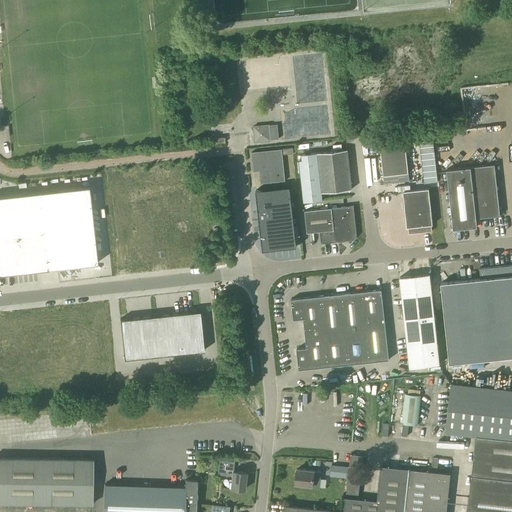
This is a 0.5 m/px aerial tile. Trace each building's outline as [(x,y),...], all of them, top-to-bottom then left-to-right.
[(502,80),(511,76),(511,73),(511,71),(500,74),(502,80)] [(253,127),(255,142),(270,140),(270,139),(278,138),(277,125),(269,126),(269,125),(253,127)] [(445,139),(453,138),(452,126),(445,127),(445,139)] [(434,146),(432,128),(418,129),(419,141),(420,147),(434,146)] [(405,143),(419,141),(418,129),(404,131),(405,143)] [(384,184),(409,181),(405,143),(380,146),(384,184)] [(251,153),(253,172),(259,172),(261,184),(285,181),(282,155),(293,154),(292,148),(251,153)] [(321,193),(322,193),(352,189),(347,150),(317,153),(302,155),(302,161),(299,161),(304,202),(322,200),(321,193)] [(470,167),(476,219),(500,216),(495,164),(470,167)] [(476,219),(470,167),(447,170),(453,229),(477,227),(476,219)] [(0,273),(97,263),(88,186),(0,195),(0,273)] [(290,186),(256,190),(262,250),(296,247),(290,186)] [(403,191),(407,228),(408,227),(409,234),(432,231),(431,225),(433,225),(429,189),(424,189),(403,191)] [(331,208),(335,242),(354,240),(357,237),(353,206),(331,208)] [(335,242),(331,208),(305,211),(307,233),(320,232),(321,244),(335,242)] [(441,283),(450,363),(511,356),(511,264),(479,268),(481,278),(441,283)] [(400,277),(405,322),(435,319),(430,274),(400,277)] [(291,299),(293,320),(303,319),(306,348),(297,349),(299,370),(389,360),(387,344),(381,289),(291,299)] [(140,318),(120,320),(122,339),(124,359),(144,357),(154,356),(164,355),(174,354),(189,352),(204,351),(202,331),(200,311),(180,313),(170,314),(155,316),(140,318)] [(108,318),(0,330),(0,376),(113,364),(108,318)] [(435,319),(405,322),(410,367),(440,364),(435,319)] [(475,367),(475,377),(487,376),(487,366),(475,367)] [(476,436),(511,439),(511,389),(450,383),(445,432),(476,436)] [(402,436),(407,436),(409,424),(417,425),(419,396),(405,395),(402,423),(403,424),(402,436)] [(474,511),(511,511),(511,439),(476,436),(468,511),(474,511)] [(350,454),(348,478),(360,479),(363,456),(350,454)] [(0,502),(92,504),(93,459),(0,457),(0,502)] [(222,475),(232,476),(232,471),(234,471),(235,460),(219,458),(218,467),(223,468),(222,475)] [(331,466),(330,475),(346,477),(347,467),(331,466)] [(345,497),(344,510),(365,511),(402,511),(408,469),(381,466),(377,501),(345,497)] [(295,484),(312,486),(320,487),(321,472),(314,471),(314,470),(297,469),(295,484)] [(408,469),(402,511),(446,511),(451,473),(437,472),(431,471),(408,469)] [(232,471),(232,476),(230,488),(244,490),(246,473),(234,471),(232,471)] [(185,487),(183,511),(194,511),(196,497),(197,497),(197,492),(196,492),(196,480),(185,480),(185,487)] [(103,511),(183,511),(185,487),(104,484),(103,511)]
